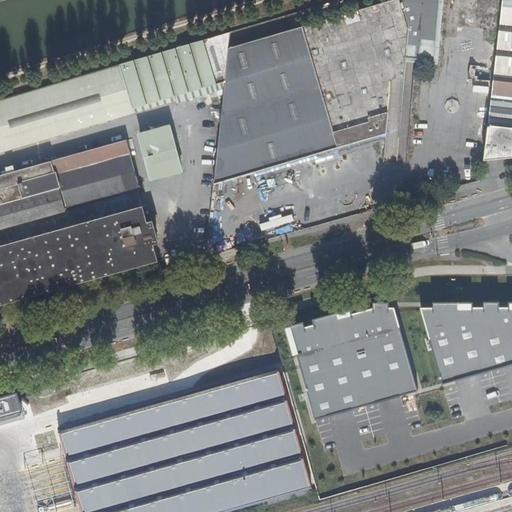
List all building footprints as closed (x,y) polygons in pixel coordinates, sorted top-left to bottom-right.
[(393,0),(301,28),(229,49),(225,82),(214,184),(387,134),(392,79),(406,75),(407,49),(407,44),(394,0),(393,0)] [(436,60),(440,0),(394,0),(407,44),(407,49),(418,50),(417,58),(436,60)] [(511,0),(503,0),(485,159),(511,156),(511,0)] [(133,108),(225,82),(229,49),(231,31),(120,64),(133,108)] [(0,152),(132,114),(117,65),(0,99),(0,152)] [(181,169),(169,125),(140,133),(152,178),(181,169)] [(128,192),(133,209),(142,207),(137,190),(140,189),(125,139),(114,142),(128,192)] [(0,228),(128,192),(114,142),(0,175),(0,228)] [(0,246),(133,209),(128,192),(0,228),(0,246)] [(133,209),(0,246),(0,302),(157,258),(154,250),(159,248),(157,241),(158,241),(153,221),(146,222),(142,207),(133,209)] [(511,306),(422,307),(442,384),(511,364),(511,306)] [(375,308),(292,332),(316,419),(419,390),(395,307),(375,308)] [(82,511),(231,511),(256,505),(310,490),(312,489),(277,367),(59,429),(63,445),(82,511)] [(0,417),(8,415),(32,409),(28,400),(4,405),(2,403),(0,404),(0,417)]
